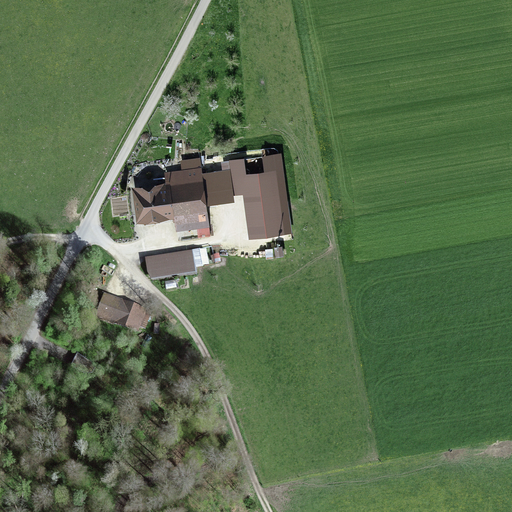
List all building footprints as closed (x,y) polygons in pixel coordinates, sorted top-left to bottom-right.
[(292,232),(282,152),(262,155),(264,170),(246,173),(244,157),(228,159),(229,164),(225,164),(226,177),(230,176),(233,195),(243,193),(249,238),(292,232)] [(210,236),(207,207),(219,206),(216,179),(203,181),(200,158),(180,160),(181,169),(164,171),(166,182),(132,186),(136,222),(174,218),(176,231),(197,229),(198,237),(210,236)] [(275,246),(276,257),(284,256),(283,245),(275,246)] [(266,259),(274,258),(273,248),(265,248),(266,259)] [(151,280),(197,274),(196,269),(204,267),(203,266),(209,265),(206,249),(201,250),(200,250),(145,259),(147,274),(151,280)] [(213,264),(221,262),(219,254),(211,256),(213,264)] [(104,294),(95,317),(138,333),(140,328),(146,330),(150,317),(145,315),(147,310),(104,294)] [(91,361),(76,352),(70,365),(84,374),(92,373),(95,367),(91,361)]
